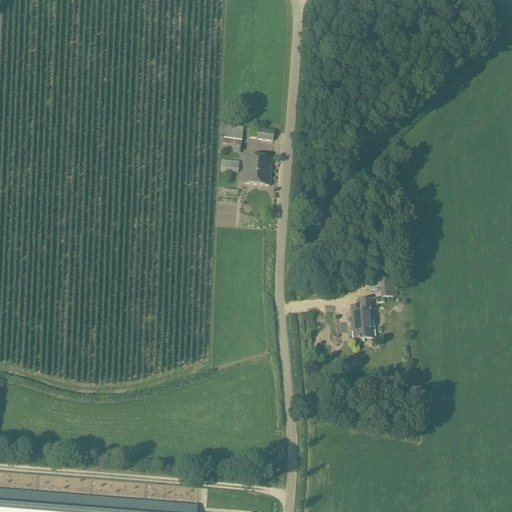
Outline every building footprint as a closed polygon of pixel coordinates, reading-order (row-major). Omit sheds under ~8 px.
[(244,128),(221,125),(220,145),(241,147),(244,128)] [(274,131),(258,130),(257,140),(273,141),(274,131)] [(242,184),(270,187),(272,158),(244,156),(242,184)] [(221,172),(238,174),(239,162),(221,161),(221,172)] [(393,297),(391,277),(379,279),(381,299),(393,297)] [(359,311),(352,312),(352,321),(353,321),(353,326),(354,341),(373,339),(369,299),(358,300),(359,311)] [(200,511),(201,508),(0,492),(0,511),(200,511)]
